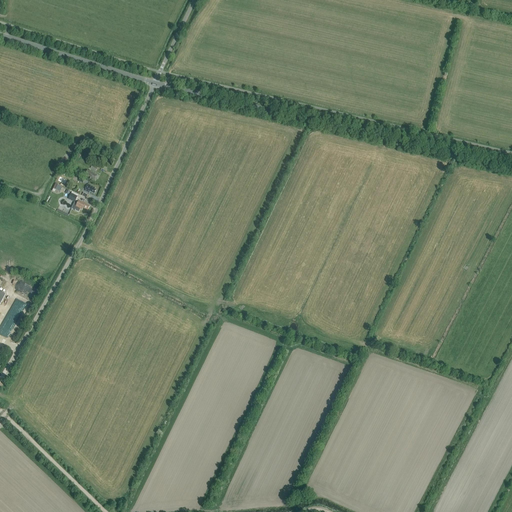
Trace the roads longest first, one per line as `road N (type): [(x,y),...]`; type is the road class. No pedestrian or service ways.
road 1 (tertiary): [(511,167),(154,84)]
road 2 (unclassified): [(0,378),(88,225),(154,84)]
road 3 (tertiary): [(154,84),(0,35)]
road 4 (track): [(103,511),(0,410)]
